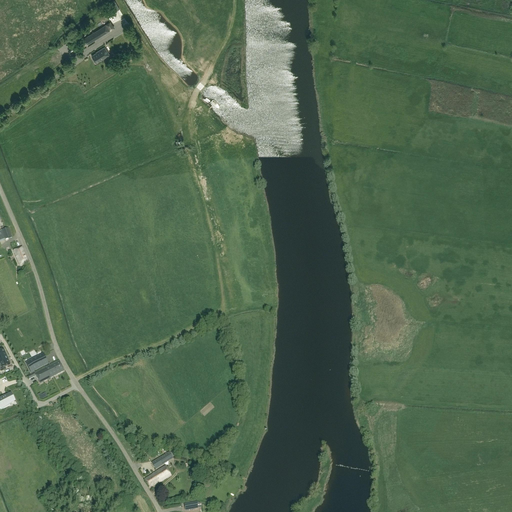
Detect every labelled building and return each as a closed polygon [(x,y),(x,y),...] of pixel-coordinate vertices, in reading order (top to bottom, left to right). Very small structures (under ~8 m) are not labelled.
[(106,5),(110,13),(119,9),(115,1),(106,5)] [(111,22),(106,25),(108,28),(109,31),(114,27),(111,22)] [(106,25),(84,39),(87,44),(97,38),(100,36),(100,37),(109,31),(108,28),(106,25)] [(91,56),(96,63),(98,62),(101,60),(101,59),(102,59),(109,55),(105,47),(97,52),(98,52),(97,53),(96,53),(91,56)] [(105,63),(96,68),(98,71),(107,66),(105,63)] [(0,230),(0,240),(2,240),(5,239),(5,240),(12,237),(8,228),(5,229),(4,226),(1,227),(2,230),(0,230)] [(19,265),(28,262),(22,247),(13,251),(19,265)] [(29,348),(16,356),(20,362),(32,355),(29,348)] [(4,349),(0,350),(0,363),(2,368),(10,364),(4,349)] [(42,355),(29,363),(34,371),(47,364),(42,355)] [(45,368),(35,374),(40,383),(51,378),(64,371),(59,361),(45,368)] [(3,396),(0,397),(0,406),(2,409),(12,402),(11,400),(14,399),(11,393),(9,393),(10,394),(4,397),(4,396),(3,396)] [(155,470),(173,459),(169,452),(151,463),(155,470)] [(158,483),(171,476),(165,466),(152,474),(153,475),(144,480),(150,488),(158,483)] [(197,502),(184,504),(185,511),(198,508),(197,502)]
